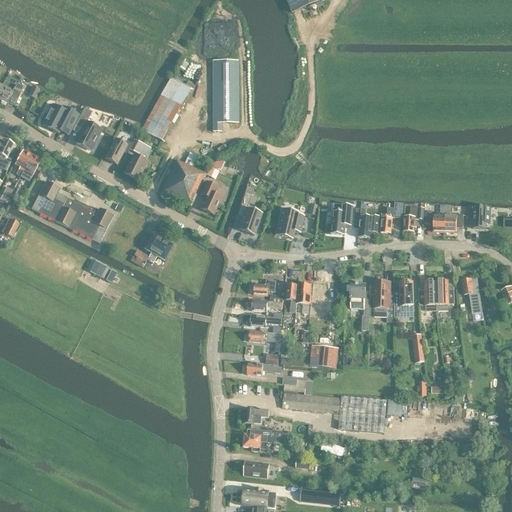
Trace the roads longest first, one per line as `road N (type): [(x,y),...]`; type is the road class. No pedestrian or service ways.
road 1 (track): [(146,201),(176,148),(192,140),(234,132),(275,151),(298,145),(312,117),(316,32),(338,0)]
road 2 (residential): [(511,267),(484,250),(448,244),(297,257),(236,251)]
road 3 (residential): [(236,251),(0,115)]
road 4 (residential): [(216,511),(220,406),(212,353),(236,251)]
road 5 (unknown): [(218,393),(272,400),(344,425),(383,429),(432,420)]
